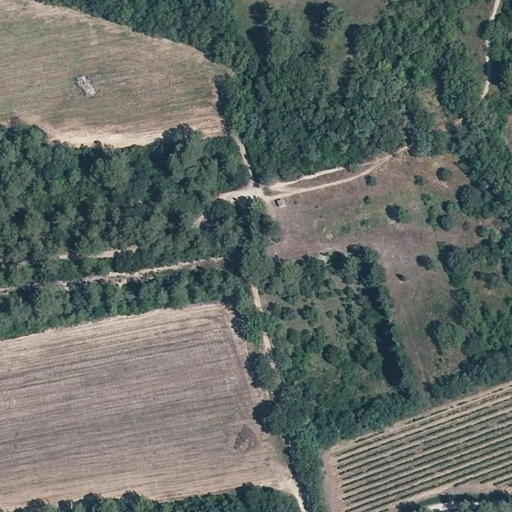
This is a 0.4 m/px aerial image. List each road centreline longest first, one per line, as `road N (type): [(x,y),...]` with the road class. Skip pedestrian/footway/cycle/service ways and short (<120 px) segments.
road 1 (track): [(307,511),(250,290),(247,195)]
road 2 (track): [(247,195),(152,249),(0,269)]
